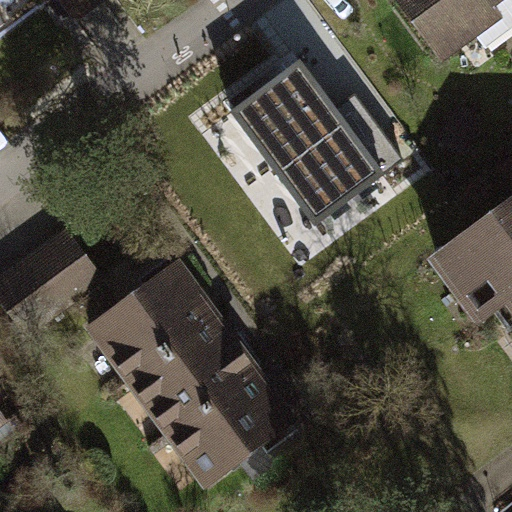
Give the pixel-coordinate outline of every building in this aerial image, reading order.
[(0,0),(0,45),(50,9),(44,0),(0,0)] [(401,0),(438,51),(491,12),(485,5),(491,0),(401,0)] [(202,122),(263,208),(364,137),(303,51),(202,122)] [(511,202),(435,259),(475,313),(499,295),(511,312),(511,202)] [(0,281),(28,323),(107,270),(76,224),(0,274),(0,281)] [(184,262),(92,328),(130,381),(222,315),(184,262)] [(222,315),(130,381),(167,433),(260,368),(222,315)] [(260,368),(167,433),(204,485),(296,419),(260,368)]
